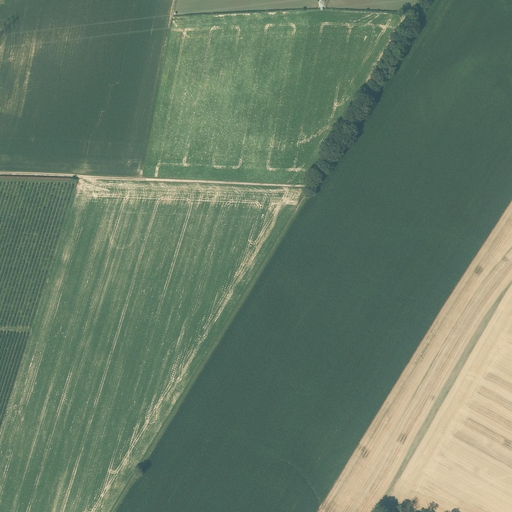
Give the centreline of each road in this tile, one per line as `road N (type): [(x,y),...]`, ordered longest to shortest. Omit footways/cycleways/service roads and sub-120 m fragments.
road 1 (track): [(0,173),(310,185)]
road 2 (track): [(310,185),(425,0)]
